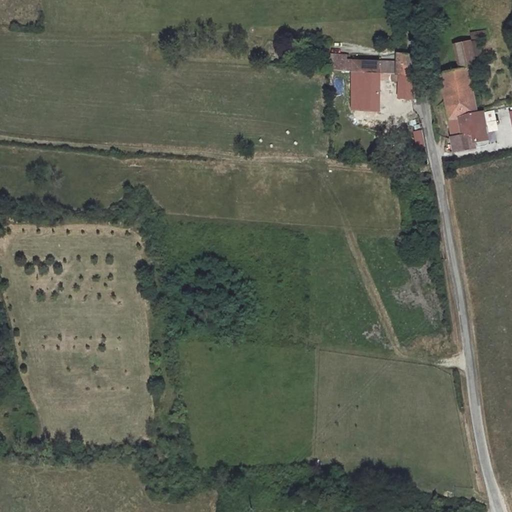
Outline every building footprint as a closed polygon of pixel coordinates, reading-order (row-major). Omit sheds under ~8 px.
[(473,33),(474,43),(481,42),(488,41),(487,31),(473,33)] [(458,72),(475,70),(484,67),(481,42),(474,43),(454,46),(458,72)] [(380,74),(391,75),(413,76),(412,56),(396,55),(395,62),(346,60),(346,55),(329,55),(329,70),(351,72),(380,74)] [(442,75),(445,91),(460,89),(462,102),(447,105),(453,139),(474,134),(472,123),(462,124),(460,115),(482,111),(475,70),(458,72),(442,75)] [(380,74),(351,72),(351,111),(378,113),(380,74)] [(413,76),(391,75),(391,82),(398,81),(397,98),(413,99),(413,76)] [(460,89),(445,91),(447,105),(462,102),(460,89)] [(472,123),(474,134),(453,139),(456,154),(477,149),(476,143),(489,140),(483,111),(482,111),(460,115),(462,124),(472,123)] [(362,125),(375,125),(376,116),(362,116),(362,125)] [(421,141),(421,130),(413,130),(413,147),(421,146),(421,141)]
